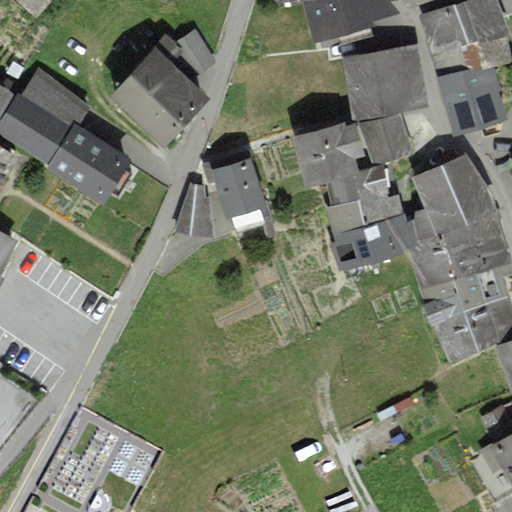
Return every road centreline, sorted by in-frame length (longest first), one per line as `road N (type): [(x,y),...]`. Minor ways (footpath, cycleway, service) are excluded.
road 1 (residential): [(13,511),(142,273),(245,0)]
road 2 (residential): [(511,237),(500,186),(448,134),(408,17)]
